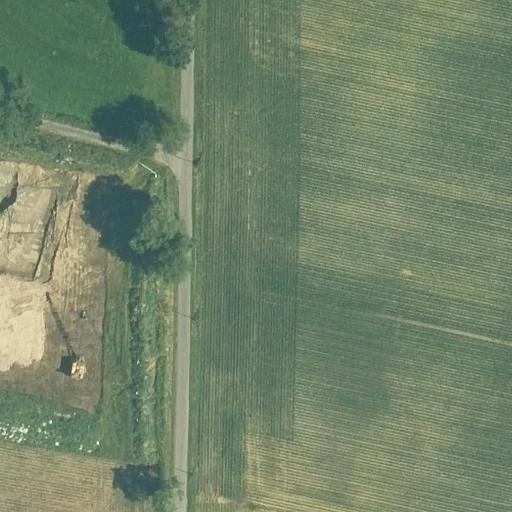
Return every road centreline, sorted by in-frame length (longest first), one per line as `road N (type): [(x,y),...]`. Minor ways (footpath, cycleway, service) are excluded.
road 1 (residential): [(180,511),(186,157)]
road 2 (residential): [(186,157),(0,120)]
road 3 (residential): [(186,157),(189,0)]
